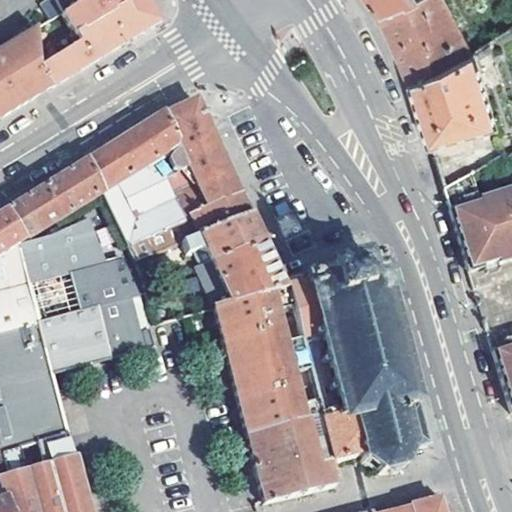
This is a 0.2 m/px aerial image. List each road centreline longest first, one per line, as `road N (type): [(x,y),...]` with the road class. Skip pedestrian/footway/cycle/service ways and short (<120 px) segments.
road 1 (secondary): [(0,168),(226,28)]
road 2 (secondary): [(491,511),(417,262)]
road 3 (secondary): [(226,28),(298,105),(381,216)]
road 4 (secondary): [(397,204),(357,97),(305,0)]
